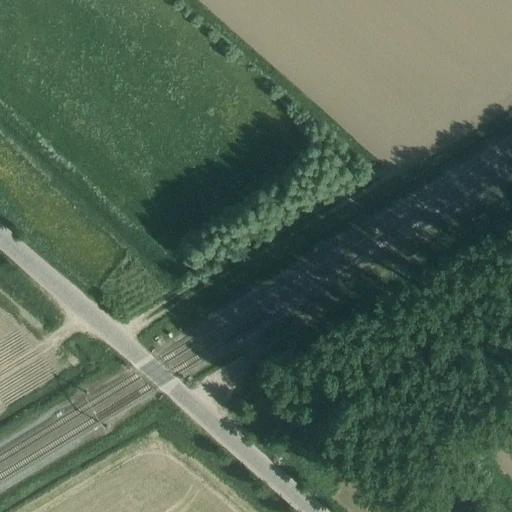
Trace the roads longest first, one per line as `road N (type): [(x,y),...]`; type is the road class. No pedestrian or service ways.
road 1 (unclassified): [(313,511),(0,239)]
road 2 (unknown): [(163,378),(511,173)]
